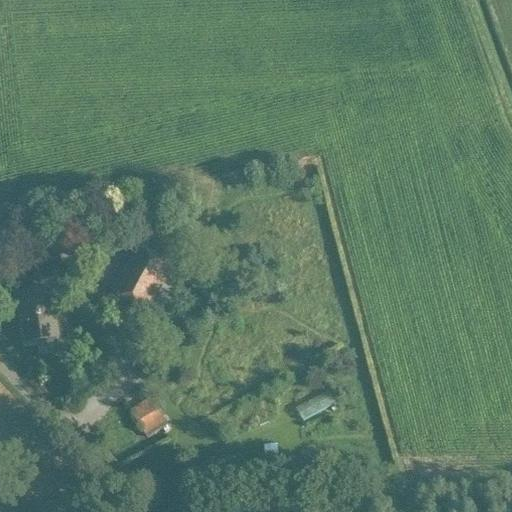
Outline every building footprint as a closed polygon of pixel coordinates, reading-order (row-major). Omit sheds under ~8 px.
[(113,293),(146,312),(176,265),(143,246),(113,293)] [(58,338),(50,290),(18,295),(26,343),(58,338)] [(148,335),(162,345),(169,335),(156,325),(148,335)] [(297,406),(302,419),(335,404),(329,392),(297,406)] [(130,410),(143,432),(164,420),(151,398),(130,410)]
